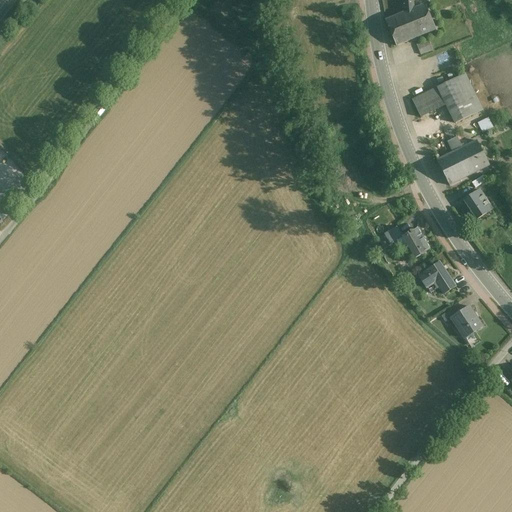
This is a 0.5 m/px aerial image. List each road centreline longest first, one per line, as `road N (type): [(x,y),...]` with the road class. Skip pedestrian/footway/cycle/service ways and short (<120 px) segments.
road 1 (tertiary): [(511,308),(434,201),(401,132),(373,0)]
road 2 (residential): [(0,242),(188,0)]
road 3 (residential): [(379,511),(511,344)]
